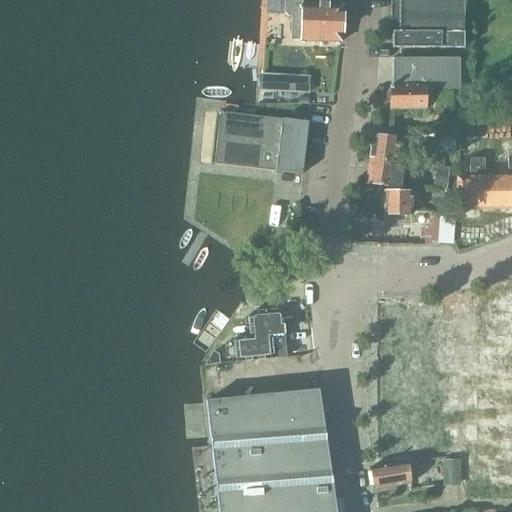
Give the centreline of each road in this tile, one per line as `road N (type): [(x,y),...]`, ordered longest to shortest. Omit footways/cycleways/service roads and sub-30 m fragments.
road 1 (residential): [(331,281),(357,0)]
road 2 (residential): [(355,511),(329,350),(331,281)]
road 3 (residential): [(331,281),(458,277),(511,259)]
